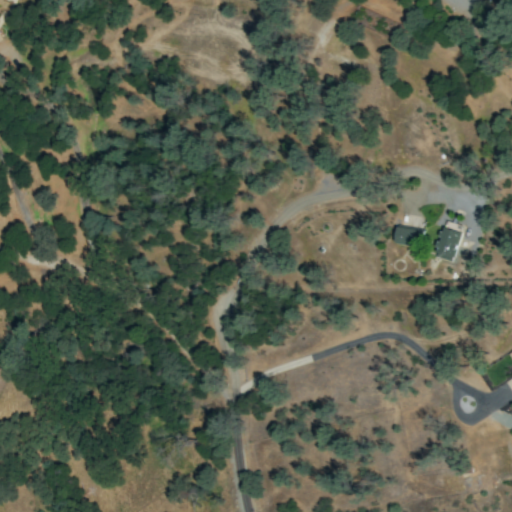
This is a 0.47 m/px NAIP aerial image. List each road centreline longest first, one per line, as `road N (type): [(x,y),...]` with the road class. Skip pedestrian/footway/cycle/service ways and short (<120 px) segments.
road 1 (residential): [(229,301),(257,243),(283,213),(325,195),(478,188),(511,175)]
road 2 (residential): [(247,511),(229,301)]
